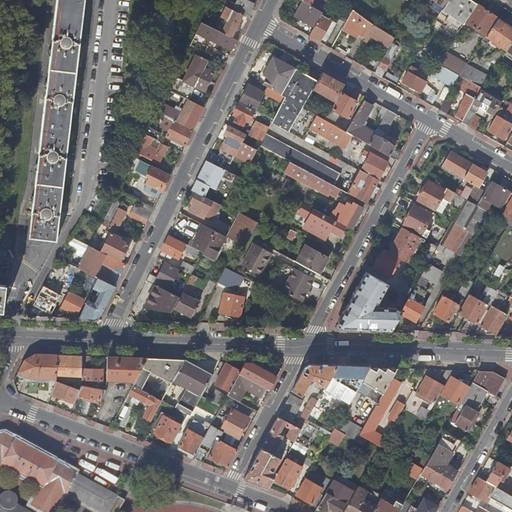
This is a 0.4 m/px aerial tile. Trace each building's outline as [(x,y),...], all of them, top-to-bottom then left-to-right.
[(56,0),(48,73),(36,171),(34,190),(35,190),(34,193),(28,238),(39,239),(56,241),(57,230),(60,203),(68,138),(73,99),(84,1),(84,0),(56,0)] [(247,0),(237,0),(234,10),(243,15),(248,18),(255,4),(247,0)] [(300,0),(303,1),(314,8),(320,11),(322,12),(326,7),(321,4),(314,0),(300,0)] [(432,0),(444,8),(449,0),(432,0)] [(449,0),(444,8),(438,17),(459,31),(465,22),(477,4),(471,0),(449,0)] [(294,17),(314,27),(321,15),(322,12),(320,11),(314,8),(303,1),(294,17)] [(353,9),(346,4),(338,19),(345,23),(350,14),(353,9)] [(498,18),(477,4),(465,22),(486,37),(498,18)] [(243,15),(234,10),(228,7),(223,17),(229,20),(222,33),(231,38),(236,29),(239,30),(241,26),(238,24),(243,15)] [(345,23),(341,29),(357,38),(359,35),(365,38),(373,24),(353,9),(350,14),(345,23)] [(314,27),(309,36),(308,37),(319,42),(331,20),(321,15),(314,27)] [(507,51),(511,43),(511,27),(498,18),(486,37),(507,51)] [(209,26),(201,23),(193,40),(203,45),(206,38),(221,45),(221,44),(232,50),(237,40),(231,38),(222,33),(217,31),(217,32),(208,28),(209,26)] [(365,38),(364,40),(367,42),(370,37),(388,47),(391,43),(393,38),(373,24),(365,38)] [(388,47),(374,73),(381,77),(394,54),(394,53),(398,46),(391,43),(388,47)] [(446,50),(438,62),(460,75),(467,64),(468,63),(446,50)] [(182,80),(174,77),(168,90),(187,99),(189,100),(196,86),(204,91),(213,72),(204,68),(207,60),(195,54),(182,80)] [(281,94),(295,68),(274,56),(263,75),(269,78),(265,85),(281,94)] [(453,86),(459,75),(437,63),(431,74),(453,86)] [(467,64),(460,75),(465,78),(470,80),(481,87),(482,87),(489,77),(467,64)] [(411,67),(402,82),(420,92),(425,83),(418,78),(421,72),(411,67)] [(285,97),(302,107),(313,89),(317,81),(295,68),(281,94),(280,95),(285,97)] [(386,73),(384,78),(396,86),(402,74),(397,71),(394,77),(386,73)] [(334,101),(344,85),(322,73),(317,81),(313,89),(334,101)] [(470,80),(465,78),(459,89),(466,94),(461,103),(459,109),(455,117),(462,120),(479,90),(481,87),(470,80)] [(239,102),(255,111),(258,105),(260,106),(261,104),(259,103),(264,93),(248,85),(239,102)] [(479,90),(462,120),(461,122),(475,130),(481,119),(474,115),(476,112),(483,116),(485,110),(494,115),(499,106),(488,100),(490,96),(479,90)] [(282,102),(285,97),(280,95),(275,92),(273,98),(282,102)] [(332,110),(338,114),(347,118),(356,102),(341,93),(332,110)] [(303,140),(309,129),(317,115),(302,107),(285,97),(282,102),(273,120),(271,123),(303,140)] [(204,107),(189,100),(187,99),(181,113),(161,103),(157,112),(169,118),(193,130),(204,107)] [(445,101),(439,110),(446,114),(451,104),(445,101)] [(249,122),(255,111),(239,102),(233,114),(237,116),(234,121),(243,126),(246,121),(249,122)] [(352,135),(355,137),(362,125),(373,106),(364,102),(356,116),(355,116),(345,132),(352,135)] [(381,121),(387,110),(381,106),(376,118),(381,121)] [(324,120),(333,125),(338,116),(338,114),(332,110),(330,109),(324,120)] [(384,134),(395,114),(387,110),(381,121),(376,129),(384,134)] [(345,148),(352,135),(345,132),(333,125),(324,120),(317,115),(309,129),(345,148)] [(508,123),(509,121),(510,120),(506,118),(504,120),(496,116),(488,130),(504,140),(511,126),(511,124),(510,124),(508,123)] [(185,146),(193,130),(169,118),(165,126),(169,128),(166,136),(185,146)] [(241,142),(245,133),(229,125),(224,135),(227,137),(221,149),(235,156),(250,163),(257,150),(241,142)] [(355,137),(367,144),(373,135),(374,132),(362,125),(355,137)] [(265,134),(266,132),(256,126),(250,136),(261,142),(265,134)] [(161,133),(149,128),(146,135),(151,137),(157,140),(161,133)] [(259,146),(301,168),(333,186),(339,174),(265,134),(261,142),(259,146)] [(151,137),(146,135),(135,157),(137,158),(137,157),(141,150),(156,158),(159,154),(156,152),(146,148),(151,137)] [(309,135),(306,141),(314,145),(317,139),(309,135)] [(367,144),(390,157),(395,147),(373,135),(367,144)] [(161,144),(156,152),(159,154),(163,156),(167,147),(161,144)] [(235,156),(221,149),(218,155),(231,162),(235,156)] [(141,150),(137,157),(153,165),(156,158),(141,150)] [(367,158),(370,153),(364,150),(361,155),(367,158)] [(450,151),(441,166),(463,178),(471,164),(450,151)] [(360,171),(378,181),(388,162),(370,153),(367,158),(361,155),(359,161),(364,164),(360,171)] [(156,158),(153,165),(158,167),(162,160),(161,160),(156,158)] [(159,197),(171,174),(142,161),(135,174),(145,179),(147,176),(149,178),(148,180),(146,183),(150,185),(147,191),(159,197)] [(455,193),(465,199),(466,198),(477,204),(482,197),(485,190),(478,187),(484,175),(486,172),(471,164),(463,178),(455,193)] [(232,173),(242,178),(245,172),(235,167),(232,173)] [(335,196),(339,189),(333,186),(301,168),(296,178),(329,196),(330,193),(335,196)] [(366,203),(378,181),(360,171),(358,170),(347,193),(366,203)] [(491,179),(484,175),(478,187),(485,190),(491,179)] [(447,205),(457,211),(465,199),(455,193),(446,189),(446,190),(428,180),(417,201),(434,210),(439,201),(447,205)] [(477,204),(476,206),(486,211),(491,202),(501,207),(509,192),(491,182),(483,197),(482,197),(477,204)] [(199,185),(196,193),(209,199),(213,192),(199,185)] [(209,199),(196,193),(191,202),(192,203),(189,211),(204,218),(205,216),(212,220),(220,205),(209,199)] [(511,193),(510,196),(511,197),(500,217),(508,222),(508,223),(508,224),(511,225),(511,193)] [(457,211),(437,247),(436,249),(443,253),(446,248),(453,252),(461,256),(486,211),(476,206),(465,199),(457,211)] [(441,214),(447,205),(439,201),(434,210),(441,214)] [(127,209),(113,202),(101,224),(116,232),(127,209)] [(345,226),(351,229),(363,207),(353,202),(351,205),(348,203),(346,206),(343,204),(334,220),(345,226)] [(334,220),(326,216),(320,213),(303,203),(300,211),(299,214),(308,219),(304,227),(324,238),(329,229),(334,220)] [(154,208),(146,204),(144,209),(135,204),(132,211),(134,212),(148,219),(154,208)] [(414,205),(403,225),(425,238),(429,231),(424,228),(432,215),(414,205)] [(134,212),(132,211),(130,216),(146,224),(148,219),(134,212)] [(240,213),(227,237),(245,246),(257,222),(240,213)] [(340,235),(345,226),(334,220),(329,229),(340,235)] [(226,236),(203,224),(191,247),(200,251),(202,252),(213,260),(226,236)] [(474,333),(499,291),(511,267),(511,225),(508,224),(502,235),(511,240),(511,241),(489,282),(481,296),(477,293),(475,298),(468,294),(466,297),(457,313),(476,323),(475,325),(466,320),(459,333),(474,333)] [(420,238),(401,228),(388,252),(400,259),(406,262),(412,252),(414,253),(416,250),(413,249),(420,238)] [(293,240),(297,233),(291,229),(287,236),(293,240)] [(116,239),(117,236),(110,232),(101,251),(120,260),(128,245),(118,240),(116,239)] [(185,244),(168,235),(160,251),(168,254),(171,256),(169,258),(173,260),(175,258),(177,259),(185,244)] [(511,241),(511,240),(502,235),(478,276),(489,282),(511,241)] [(74,261),(81,264),(88,245),(72,240),(70,246),(78,249),(74,261)] [(253,243),(242,265),(258,274),(264,262),(266,263),(272,253),(253,243)] [(200,251),(191,247),(187,245),(184,250),(197,256),(198,253),(200,251)] [(296,262),(319,274),(328,258),(305,245),(296,262)] [(436,249),(437,247),(433,245),(429,251),(419,269),(423,272),(427,264),(436,249)] [(79,269),(80,270),(90,274),(92,276),(98,278),(105,282),(115,287),(126,264),(90,247),(79,269)] [(446,248),(443,253),(450,258),(453,252),(446,248)] [(388,252),(383,250),(373,269),(389,278),(400,259),(388,252)] [(182,261),(179,268),(191,274),(192,271),(195,267),(182,261)] [(149,275),(146,280),(153,284),(156,279),(169,286),(178,270),(164,263),(160,270),(159,272),(156,278),(149,275)] [(441,273),(427,264),(423,272),(421,274),(412,290),(409,296),(408,297),(400,311),(399,313),(415,322),(425,305),(420,302),(421,300),(425,293),(423,291),(429,279),(430,284),(434,286),(441,273)] [(236,291),(244,277),(232,270),(225,267),(214,288),(236,291)] [(294,268),(282,291),(301,301),(313,278),(294,268)] [(192,271),(191,274),(187,282),(193,284),(198,274),(192,271)] [(365,272),(346,308),(336,326),(337,328),(389,330),(399,313),(400,311),(394,308),(377,307),(375,306),(370,309),(369,307),(373,304),(374,302),(376,304),(387,285),(365,272)] [(450,275),(445,284),(448,286),(449,284),(452,285),(455,278),(450,275)] [(98,278),(92,276),(88,285),(87,285),(83,291),(87,293),(86,295),(89,297),(95,286),(98,278)] [(102,289),(105,282),(98,278),(95,286),(102,289)] [(51,290),(52,290),(56,284),(47,279),(43,286),(51,290)] [(204,292),(210,295),(214,288),(216,283),(210,280),(204,292)] [(87,300),(78,319),(94,319),(101,315),(115,287),(105,282),(102,289),(95,304),(87,300)] [(401,284),(397,291),(398,291),(408,297),(409,296),(412,290),(401,284)] [(144,308),(171,312),(179,297),(155,285),(144,308)] [(463,295),(466,297),(468,294),(471,288),(466,285),(462,292),(464,293),(463,295)] [(43,286),(33,305),(50,314),(61,296),(52,290),(51,290),(43,286)] [(183,290),(174,308),(191,317),(200,299),(192,295),(193,292),(191,291),(189,294),(183,290)] [(69,291),(54,318),(62,318),(62,316),(66,310),(67,310),(70,312),(76,315),(84,299),(69,291)] [(474,333),(495,334),(506,314),(499,310),(504,302),(501,301),(503,299),(505,300),(507,296),(499,291),(474,333)] [(222,293),(219,313),(239,317),(243,297),(222,293)] [(432,313),(440,318),(450,300),(442,296),(432,313)] [(450,300),(440,318),(447,322),(458,304),(450,300)] [(56,375),(57,355),(34,354),(25,361),(13,382),(18,393),(47,404),(51,393),(56,381),(56,375)] [(82,356),(57,355),(56,375),(81,376),(82,356)] [(89,356),(82,356),(81,376),(81,377),(81,380),(102,381),(103,370),(89,369),(89,356)] [(147,358),(107,357),(106,380),(130,380),(134,383),(147,358)] [(183,360),(147,358),(134,383),(133,385),(141,389),(150,371),(171,383),(173,380),(183,360)] [(212,375),(183,360),(173,380),(186,387),(175,408),(190,416),(212,375)] [(238,374),(240,370),(226,362),(214,384),(229,392),(238,374)] [(249,362),(245,362),(240,370),(238,374),(264,387),(266,388),(268,390),(271,384),(271,385),(276,376),(249,362)] [(303,369),(292,390),(302,396),(308,384),(313,381),(315,382),(314,385),(318,387),(319,384),(325,387),(329,380),(337,365),(310,364),(303,369)] [(369,367),(337,365),(329,380),(339,385),(350,392),(346,400),(349,402),(355,390),(369,367)] [(396,368),(369,367),(355,390),(369,398),(368,400),(376,405),(391,377),(396,368)] [(453,370),(445,370),(440,380),(445,383),(450,375),(453,370)] [(492,371),(478,371),(472,382),(487,391),(495,395),(504,378),(492,371)] [(229,392),(227,396),(234,400),(242,385),(260,395),(264,387),(238,374),(229,392)] [(439,393),(444,386),(425,375),(416,392),(420,395),(424,397),(434,402),(439,393)] [(450,375),(445,383),(444,386),(439,393),(459,404),(469,386),(450,375)] [(391,377),(376,405),(362,429),(359,435),(366,439),(380,447),(385,438),(373,431),(370,433),(369,431),(374,429),(396,389),(398,390),(400,388),(398,386),(400,382),(391,377)] [(329,380),(325,387),(324,389),(333,395),(339,385),(329,380)] [(80,389),(56,381),(51,393),(75,402),(77,396),(80,389)] [(472,382),(469,386),(459,404),(450,421),(466,430),(476,412),(475,411),(487,391),(472,382)] [(81,385),(80,389),(77,396),(99,401),(101,393),(104,394),(106,391),(81,385)] [(141,389),(133,385),(128,394),(133,396),(139,399),(145,402),(150,405),(147,410),(143,417),(151,421),(162,401),(141,389)] [(339,385),(333,395),(345,402),(346,400),(350,392),(339,385)] [(216,390),(210,401),(221,407),(227,396),(216,390)] [(290,394),(277,417),(291,424),(303,401),(290,394)] [(133,396),(130,401),(136,404),(139,399),(133,396)] [(305,408),(296,426),(301,429),(307,419),(312,410),(316,402),(317,400),(311,397),(305,408)] [(398,416),(404,405),(398,401),(392,413),(398,416)] [(321,405),(316,402),(312,410),(317,413),(321,405)] [(416,415),(424,420),(430,411),(422,406),(416,415)] [(231,410),(220,430),(223,432),(226,433),(236,439),(237,440),(248,419),(231,410)] [(312,410),(307,419),(316,424),(321,415),(317,413),(312,410)] [(134,430),(138,419),(125,413),(121,424),(134,430)] [(154,433),(172,443),(181,426),(163,416),(154,433)] [(291,424),(277,417),(244,478),(268,487),(276,473),(273,471),(280,458),(273,454),(283,436),(279,434),(283,425),(290,428),(285,437),(294,442),(301,429),(296,426),(291,424)] [(334,428),(356,440),(359,435),(362,429),(340,417),(334,428)] [(209,457),(228,467),(236,451),(218,441),(223,432),(220,430),(211,425),(208,430),(206,435),(204,438),(203,440),(214,446),(209,457)] [(178,446),(195,455),(203,440),(204,438),(197,435),(199,431),(206,435),(208,430),(202,426),(201,427),(199,426),(194,433),(187,430),(178,446)] [(308,426),(301,437),(306,440),(313,429),(308,426)] [(236,439),(226,433),(224,437),(234,443),(236,439)] [(443,433),(425,465),(453,481),(458,472),(444,465),(457,441),(443,433)] [(0,435),(0,470),(3,466),(41,488),(31,507),(40,511),(53,511),(64,492),(100,511),(117,511),(124,501),(117,496),(3,434),(0,435)] [(366,439),(359,435),(356,440),(356,441),(363,445),(366,439)] [(295,440),(291,447),(305,454),(309,447),(295,440)] [(289,450),(285,458),(287,459),(274,480),(289,489),(294,481),(296,477),(302,468),(299,466),(304,458),(289,450)] [(403,457),(397,468),(417,480),(423,469),(403,457)] [(497,462),(485,481),(500,489),(504,482),(503,482),(510,469),(497,462)] [(423,469),(417,480),(421,482),(424,476),(441,486),(439,489),(446,493),(453,481),(425,465),(423,469)] [(310,469),(304,478),(306,479),(297,495),(312,504),(321,488),(308,480),(309,479),(311,480),(315,473),(310,469)] [(478,477),(470,492),(487,502),(489,497),(511,509),(511,496),(509,495),(500,489),(485,481),(478,477)] [(334,479),(318,506),(325,511),(328,507),(336,511),(339,511),(353,489),(334,479)] [(428,511),(432,506),(420,500),(425,491),(414,485),(404,503),(398,511),(428,511)] [(357,488),(343,511),(372,511),(373,511),(375,508),(363,500),(367,493),(357,488)] [(0,511),(26,511),(16,506),(17,504),(17,501),(17,499),(16,497),(14,495),(12,493),(10,492),(8,492),(5,492),(3,493),(1,495),(0,495),(0,511)] [(380,498),(375,508),(373,511),(372,511),(398,511),(404,503),(397,499),(393,506),(380,498)]
